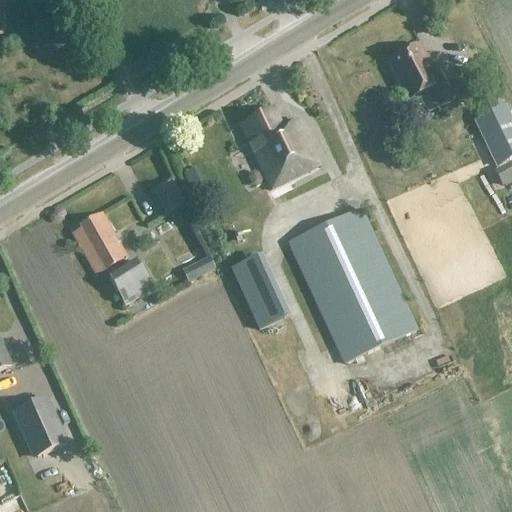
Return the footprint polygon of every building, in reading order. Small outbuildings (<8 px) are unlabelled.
[(418,47),(388,63),(408,102),(406,103),(411,113),(423,107),(428,116),(442,109),(441,107),(462,96),(447,68),(435,74),(430,66),(428,67),(418,47)] [(495,170),(511,161),(511,122),(505,107),(473,122),(495,170)] [(272,191),(319,168),(296,122),(281,130),(272,111),(240,127),(272,191)] [(511,166),(511,164),(494,173),(502,189),(511,183),(511,166)] [(344,366),(417,332),(361,212),(289,245),(344,366)] [(102,215),(79,228),(70,233),(96,277),(127,259),(102,215)] [(203,261),(209,273),(215,270),(209,258),(203,261)] [(152,293),(135,264),(108,280),(125,309),(152,293)] [(0,372),(10,368),(0,345),(0,372)] [(11,415),(26,450),(31,462),(67,446),(46,400),(11,415)]
